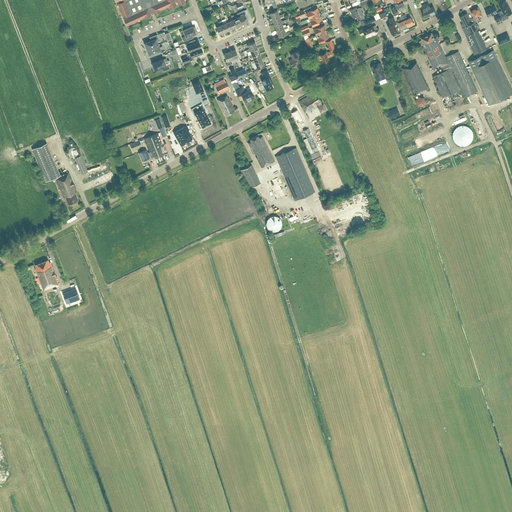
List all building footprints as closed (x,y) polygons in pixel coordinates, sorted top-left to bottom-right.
[(116,0),(117,0),(120,0),(121,1),(117,2),(122,16),(126,14),(127,16),(123,18),(126,24),(144,16),(144,17),(151,14),(150,12),(153,11),(154,13),(160,10),(160,9),(168,5),(169,7),(176,4),(174,1),(176,0),(178,4),(185,1),(184,0),(116,0)] [(442,11),(447,8),(443,0),(442,0),(433,0),(436,3),(438,3),(442,11)] [(505,0),(499,3),(499,4),(503,13),(505,12),(507,15),(511,13),(508,6),(505,0)] [(428,3),(425,4),(430,15),(436,12),(433,6),(430,8),(428,3)] [(425,10),(422,12),(424,18),(430,15),(425,4),(422,5),(424,9),(425,10)] [(398,13),(395,6),(390,8),(393,15),(398,13)] [(354,20),(358,18),(359,19),(364,17),(363,15),(363,14),(362,12),(361,12),(359,8),(356,9),(355,7),(349,10),(354,20)] [(480,19),(479,16),(482,14),(478,7),(477,7),(476,7),(474,8),(474,9),(470,11),(476,21),(480,19)] [(498,12),(495,7),(490,9),(489,8),(485,10),(486,12),(486,13),(487,13),(488,16),(492,14),(492,15),(498,12)] [(306,12),(308,18),(319,14),(317,8),(306,12)] [(384,9),(382,10),(378,12),(381,18),(387,16),(384,9)] [(239,12),(238,13),(239,16),(239,17),(242,24),(248,21),(245,14),(246,13),(244,10),(242,11),(241,11),(239,12)] [(277,10),(270,13),(272,19),(279,16),(280,17),(283,16),(285,15),(285,14),(284,12),(282,13),(282,14),(279,15),(277,10)] [(298,12),(294,13),(294,14),(296,18),(299,17),(305,15),(303,10),(298,12)] [(234,18),(233,19),(236,26),(242,24),(239,17),(239,16),(238,13),(237,13),(236,13),(237,14),(235,15),(236,18),(234,18)] [(460,16),(463,23),(461,24),(474,54),(486,48),(478,29),(474,22),(474,21),(472,17),(470,19),(467,13),(466,13),(465,13),(461,15),(460,16)] [(308,18),(309,18),(312,27),(319,24),(318,21),(321,20),(319,14),(308,18)] [(405,14),(402,15),(407,26),(413,23),(410,17),(407,18),(405,14)] [(229,21),(227,22),(231,29),(236,26),(233,19),(234,18),(233,15),(232,15),(231,16),(232,19),(229,21)] [(375,20),(373,15),(363,19),(365,24),(375,20)] [(401,28),(407,26),(402,15),(399,16),(401,21),(398,22),(401,28)] [(279,16),(272,19),(274,24),(281,22),(282,23),(286,22),(289,21),(288,19),(288,18),(285,20),(281,21),(280,17),(279,16)] [(223,24),(222,24),(225,31),(231,29),(227,22),(229,21),(227,17),(226,18),(225,18),(227,22),(223,24)] [(388,19),(391,24),(387,26),(391,33),(397,30),(393,23),(396,22),(393,17),(388,19)] [(219,25),(216,27),(219,34),(222,32),(223,32),(225,31),(222,24),(223,24),(221,20),(220,20),(219,21),(218,22),(219,25)] [(281,22),(274,24),(276,30),(283,27),(284,29),(288,28),(287,26),(287,25),(283,27),(282,23),(281,22)] [(323,25),(313,29),(316,36),(326,31),(323,25)] [(372,26),(363,30),(363,28),(358,30),(360,35),(364,33),(366,37),(377,33),(378,35),(380,34),(378,28),(377,28),(375,25),(372,27),(372,26)] [(193,28),(193,26),(183,29),(184,34),(181,35),(183,41),(191,38),(190,35),(196,33),(195,31),(196,31),(194,27),(193,28)] [(283,27),(276,30),(278,36),(286,33),(286,35),(290,33),(289,31),(285,32),(285,31),(284,29),(283,27)] [(325,41),(324,39),(328,37),(326,31),(316,36),(318,43),(325,41)] [(477,91),(458,51),(445,57),(436,37),(434,38),(432,32),(421,37),(422,40),(419,41),(420,43),(421,44),(422,44),(422,45),(423,44),(424,46),(423,47),(427,55),(428,54),(430,58),(429,58),(434,70),(442,66),(444,71),(433,76),(443,98),(460,89),(451,68),(452,68),(465,97),(477,91)] [(507,32),(496,37),(499,44),(510,39),(507,32)] [(157,34),(149,37),(151,40),(145,43),(145,44),(145,45),(146,48),(146,47),(147,48),(158,44),(157,41),(159,40),(157,34)] [(326,41),(329,50),(334,48),(331,39),(326,41)] [(190,51),(201,47),(199,41),(192,43),(191,42),(185,44),(188,52),(190,51)] [(247,43),(243,44),(244,47),(248,45),(249,48),(250,50),(257,47),(254,41),(247,44),(247,43)] [(148,52),(149,54),(163,49),(162,46),(159,47),(158,44),(147,48),(147,49),(146,49),(147,52),(148,52)] [(182,58),(183,63),(193,59),(192,56),(198,54),(199,55),(202,53),(203,52),(201,47),(190,51),(191,55),(182,58)] [(249,48),(245,50),(246,51),(246,52),(250,51),(251,52),(251,54),(252,56),(259,53),(257,47),(250,50),(249,48)] [(235,49),(229,51),(232,59),(231,59),(232,63),(239,60),(238,56),(235,49)] [(292,67),(296,65),(298,69),(306,65),(298,50),(291,54),(293,58),(289,60),(292,67)] [(511,93),(511,90),(493,50),(469,61),(489,104),(511,93)] [(229,51),(223,53),(226,61),(225,61),(226,65),(232,63),(231,59),(232,59),(229,51)] [(319,60),(322,59),(323,62),(328,60),(327,57),(333,55),(331,51),(328,52),(327,51),(320,55),(320,54),(317,55),(319,60)] [(251,54),(248,56),(248,57),(249,58),(252,56),(254,60),(254,61),(262,58),(259,53),(252,56),(251,54)] [(154,67),(155,70),(161,67),(163,71),(170,68),(168,64),(165,65),(164,62),(167,61),(166,58),(163,59),(152,63),(152,65),(152,66),(154,67)] [(254,60),(250,61),(251,63),(251,64),(255,62),(257,67),(264,64),(262,58),(254,61),(254,60)] [(401,68),(414,94),(428,88),(416,61),(401,68)] [(391,77),(388,70),(384,72),(381,62),(371,66),(376,81),(385,77),(386,79),(391,77)] [(245,69),(236,73),(238,78),(247,74),(245,69)] [(264,79),(261,80),(266,90),(270,88),(273,87),(272,84),(271,83),(272,82),(271,79),(269,79),(268,78),(270,77),(267,70),(261,72),(264,79)] [(199,79),(192,82),(196,93),(203,90),(199,79)] [(236,79),(234,79),(231,81),(234,88),(239,87),(236,79)] [(227,89),(230,88),(226,80),(215,85),(219,94),(225,91),(225,90),(227,89)] [(245,101),(254,97),(250,89),(244,92),(242,86),(235,90),(238,96),(241,94),(245,101)] [(317,106),(316,105),(317,104),(318,106),(317,107),(320,112),(325,110),(323,104),(322,105),(320,102),(321,102),(317,94),(313,97),(309,97),(308,96),(298,101),(305,113),(317,106)] [(231,105),(226,95),(217,99),(224,112),(225,111),(227,115),(234,111),(231,105)] [(426,102),(424,97),(419,96),(415,100),(417,105),(423,106),(426,102)] [(180,115),(187,112),(183,102),(183,101),(176,104),(180,115)] [(202,107),(194,111),(202,127),(211,123),(202,107)] [(390,118),(400,114),(397,108),(388,111),(390,118)] [(303,120),(297,109),(291,112),(297,123),(303,120)] [(192,138),(188,130),(189,130),(186,125),(173,132),(181,145),(192,138)] [(453,136),(453,137),(453,138),(454,139),(454,140),(454,141),(455,141),(455,142),(456,143),(457,143),(457,144),(458,144),(459,145),(460,145),(461,145),(462,145),(463,145),(464,145),(465,145),(466,145),(467,145),(468,144),(469,143),(470,143),(470,142),(471,142),(472,141),(472,140),(472,139),(473,139),(473,138),(473,137),(473,136),(473,135),(473,134),(473,133),(473,132),(472,131),(472,130),(471,129),(471,128),(470,128),(469,127),(468,126),(467,126),(466,126),(465,125),(464,125),(463,125),(462,125),(461,125),(460,125),(459,126),(458,126),(458,127),(457,127),(456,128),(455,128),(455,129),(454,130),(454,131),(453,132),(453,133),(453,134),(453,135),(453,136)] [(129,131),(132,138),(145,132),(143,126),(129,131)] [(313,152),(316,157),(320,155),(318,150),(308,128),(303,130),(313,152)] [(146,149),(139,152),(142,160),(149,157),(149,155),(150,154),(151,157),(155,156),(156,158),(163,155),(161,150),(160,147),(162,146),(158,135),(157,133),(144,138),(145,140),(149,152),(148,153),(146,149)] [(251,141),(248,143),(250,147),(251,147),(254,154),(255,153),(257,156),(256,157),(261,167),(263,166),(272,162),(274,161),(275,161),(262,137),(262,136),(259,138),(257,136),(250,139),(251,141)] [(68,172),(60,176),(46,143),(33,149),(46,181),(55,177),(63,197),(65,196),(69,204),(78,200),(75,192),(77,192),(74,185),(72,180),(68,172)] [(76,156),(77,155),(78,153),(78,151),(77,150),(76,148),(75,147),(73,147),(71,147),(70,148),(69,149),(68,150),(67,152),(68,154),(68,155),(70,156),(71,157),(73,157),(75,157),(76,156)] [(315,192),(311,183),(296,147),(275,156),(294,200),(315,192)] [(241,169),(250,187),(259,183),(250,165),(241,169)] [(281,226),(281,224),(281,221),(280,219),(279,218),(277,216),(274,216),(272,216),(270,217),(268,218),(267,220),(266,223),(267,225),(267,227),(269,229),(271,230),(273,231),(276,230),(278,230),(279,228),(281,226)] [(49,262),(48,259),(35,264),(36,267),(35,268),(43,290),(59,284),(55,275),(56,275),(54,270),(53,270),(50,262),(49,262)] [(63,293),(62,293),(66,303),(79,298),(75,288),(71,290),(67,292),(67,291),(63,293)] [(54,291),(45,293),(49,310),(47,310),(48,313),(59,310),(54,291)]
